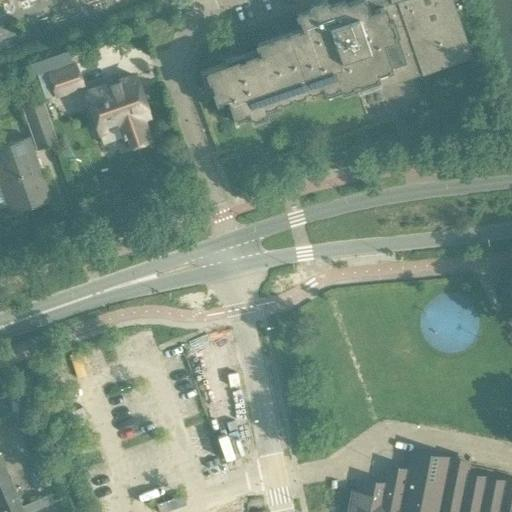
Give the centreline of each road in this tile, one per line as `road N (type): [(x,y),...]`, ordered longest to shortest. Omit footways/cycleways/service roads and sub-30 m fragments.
road 1 (residential): [(511,182),(369,201),(229,239)]
road 2 (residential): [(236,270),(346,247),(511,230)]
road 3 (residential): [(229,239),(177,83),(204,11)]
road 4 (residential): [(244,308),(282,511)]
road 5 (residential): [(0,327),(119,286)]
